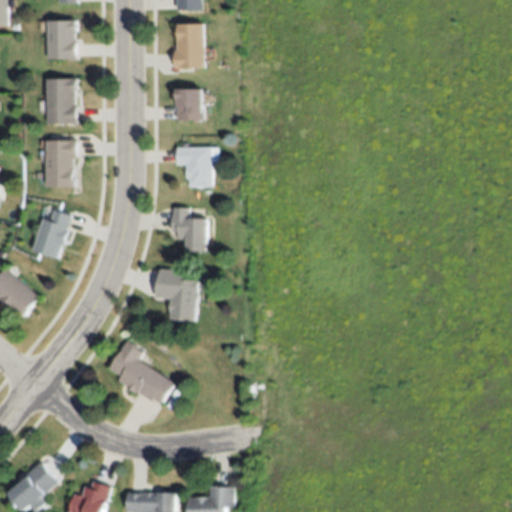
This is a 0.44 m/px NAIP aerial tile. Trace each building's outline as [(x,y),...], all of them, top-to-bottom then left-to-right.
[(0,0),(0,27),(9,27),(8,0),(0,0)] [(202,0),(202,8),(178,8),(178,0),(202,0)] [(49,18),(77,19),(76,30),(74,30),(74,39),(78,39),(78,57),(49,57),(49,18)] [(204,20),(204,67),(175,67),(175,50),(177,50),(177,38),(179,38),(179,20),(204,20)] [(49,77),(75,76),(75,105),(77,105),(77,122),(49,123),(49,77)] [(177,120),(176,85),(203,84),(204,119),(177,120)] [(47,139),(79,138),(79,157),(74,157),(75,186),(49,187),(47,139)] [(211,145),(212,184),(189,184),(189,178),(186,178),(186,163),(178,163),(178,146),(211,145)] [(206,215),(207,248),(187,248),(187,238),(178,238),(177,231),(172,231),(172,206),(188,206),(188,215),(206,215)] [(45,217),(52,219),(56,207),(72,212),(68,226),(69,227),(64,243),(62,242),(57,256),(34,249),(45,217)] [(198,279),(194,317),(170,315),(172,297),(156,295),(159,266),(182,268),(181,277),(198,279)] [(0,273),(5,268),(39,296),(22,316),(0,297),(0,273)] [(108,366),(127,339),(143,350),(137,358),(174,383),(161,403),(154,398),(152,401),(137,391),(137,392),(118,379),(120,375),(108,366)] [(42,461),(60,480),(41,497),(45,502),(35,511),(29,505),(24,509),(8,491),(42,461)] [(112,485),(107,501),(106,500),(102,511),(74,511),(70,511),(75,494),(78,495),(79,494),(82,495),(85,485),(92,487),(94,479),(112,485)] [(190,511),(190,497),(211,496),(211,484),(235,484),(235,505),(227,505),(227,511),(190,511)] [(175,511),(129,510),(129,490),(161,492),(161,489),(176,490),(175,511)]
